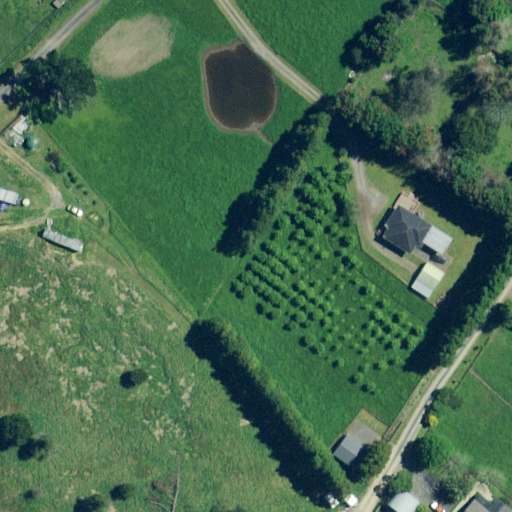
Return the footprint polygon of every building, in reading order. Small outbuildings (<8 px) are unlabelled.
[(452,239),(398,206),(387,224),(389,226),(382,238),(409,255),(418,240),(442,255),(452,239)] [(444,274),(428,263),(412,288),(428,298),(444,274)] [(370,451),(347,435),(333,455),(356,471),(370,451)] [(387,511),(411,511),(418,503),(399,488),(387,505),(391,508),(387,511)] [(498,511),(487,511),(474,501),(464,511),(511,511),(504,506),(498,511)]
